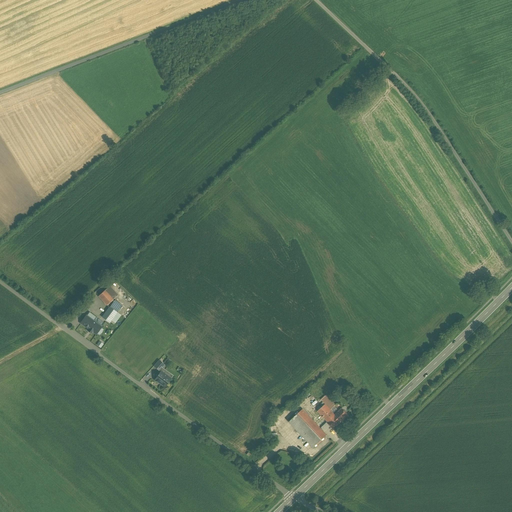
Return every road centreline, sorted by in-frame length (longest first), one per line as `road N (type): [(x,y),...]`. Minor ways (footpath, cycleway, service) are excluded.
road 1 (unclassified): [(0,276),(294,497)]
road 2 (unclassified): [(315,0),(410,89),(511,243)]
road 3 (secondary): [(294,497),(511,287)]
road 4 (unclassified): [(236,0),(0,92)]
